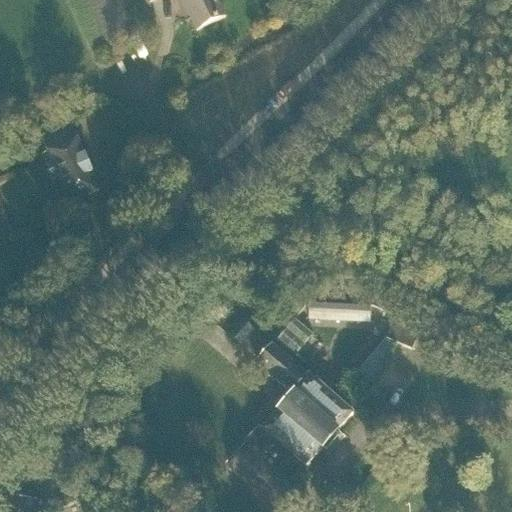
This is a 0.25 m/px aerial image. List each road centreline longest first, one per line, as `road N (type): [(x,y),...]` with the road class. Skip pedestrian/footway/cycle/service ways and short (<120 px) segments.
road 1 (primary): [(0,429),(422,0)]
road 2 (unknown): [(319,511),(330,470),(368,431),(423,408),(511,401)]
